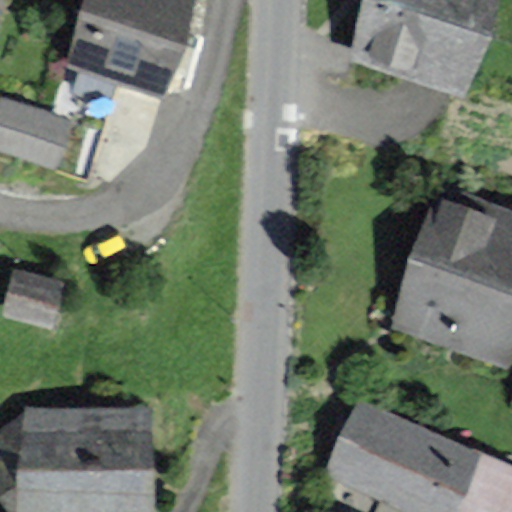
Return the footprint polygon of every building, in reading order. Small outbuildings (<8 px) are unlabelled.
[(185,0),(93,0),(74,63),(158,88),(185,0)] [(489,0),(377,0),(359,57),(460,90),(489,0)] [(65,121),(0,101),(0,153),(50,169),(65,121)] [(511,338),(511,220),(439,197),(398,324),(506,358),(511,338)] [(448,511),(473,455),(359,405),(325,481),(395,511),(448,511)] [(146,511),(149,417),(28,414),(24,511),(146,511)]
